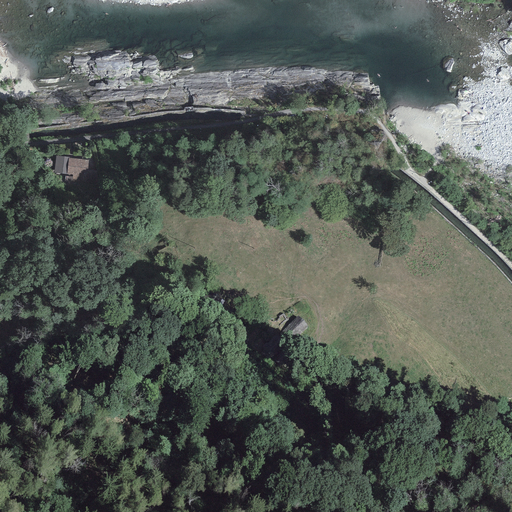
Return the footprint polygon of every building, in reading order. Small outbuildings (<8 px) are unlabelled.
[(56,156),(55,173),(72,175),(72,177),(65,176),(64,182),(85,185),(88,160),(69,158),(69,157),(56,156)] [(226,306),(216,302),(211,315),(221,319),(226,306)] [(308,326),(298,316),(281,333),(291,343),(308,326)] [(281,347),(271,337),(262,346),(273,356),(281,347)] [(296,357),(285,349),(279,357),(290,365),(296,357)]
